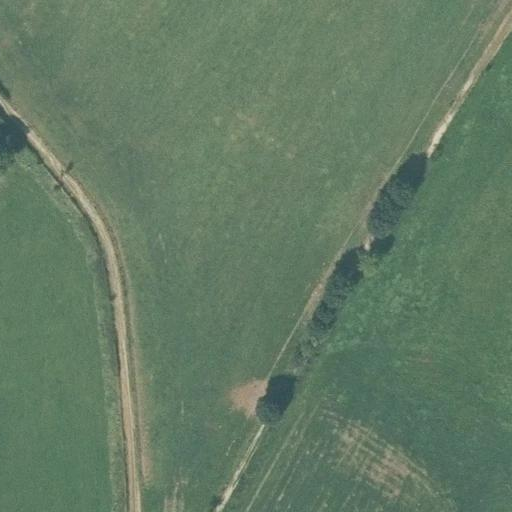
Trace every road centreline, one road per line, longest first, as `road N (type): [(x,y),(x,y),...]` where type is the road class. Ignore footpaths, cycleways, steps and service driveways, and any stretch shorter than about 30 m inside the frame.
road 1 (track): [(216,511),(355,267),(511,17)]
road 2 (track): [(134,511),(109,254),(94,220),(0,103)]
